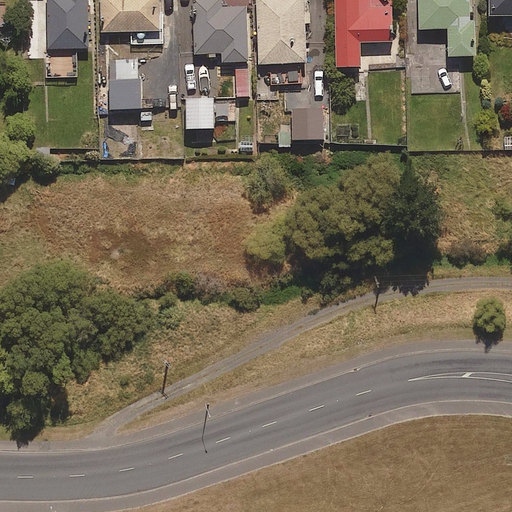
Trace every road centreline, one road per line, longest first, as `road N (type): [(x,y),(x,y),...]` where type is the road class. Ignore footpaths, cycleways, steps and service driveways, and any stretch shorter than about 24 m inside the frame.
road 1 (track): [(58,478),(109,426),(283,332),(382,294),(511,277)]
road 2 (secondary): [(0,477),(113,472),(347,396)]
road 3 (secondary): [(347,396),(400,368),(511,365)]
road 4 (secondary): [(511,392),(347,396)]
